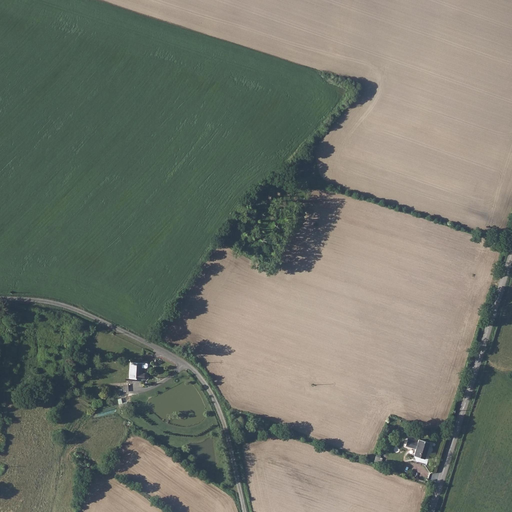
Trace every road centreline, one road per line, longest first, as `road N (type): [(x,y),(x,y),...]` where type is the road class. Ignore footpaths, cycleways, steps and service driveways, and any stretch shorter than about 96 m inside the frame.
road 1 (unclassified): [(0,299),(56,303),(188,366),(215,400),(243,511)]
road 2 (tertiary): [(511,251),(431,511)]
